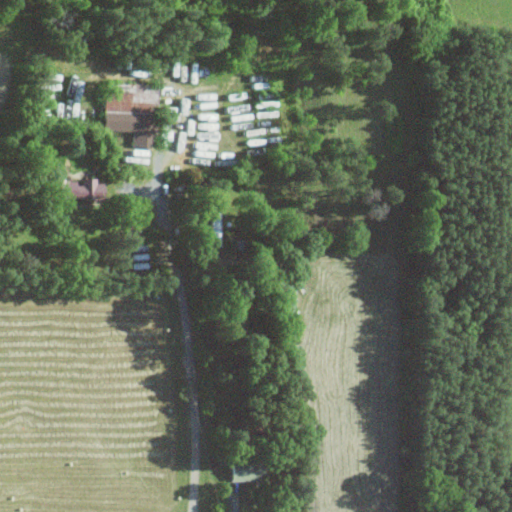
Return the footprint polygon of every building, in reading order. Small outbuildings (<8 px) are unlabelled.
[(101,128),(130,130),(129,145),(148,146),(151,103),(154,103),(155,85),(132,83),(131,90),(103,89),(101,128)] [(46,200),(99,198),(99,178),(75,179),(60,180),(60,169),(51,169),(51,179),(45,179),(46,200)] [(209,237),(219,237),(218,202),(208,203),(209,237)] [(292,281),(279,281),(280,309),(292,308),(292,281)] [(227,480),(264,479),(264,459),(227,460),(227,480)]
